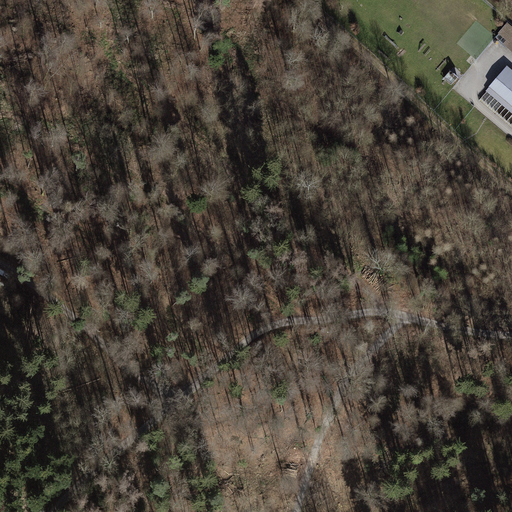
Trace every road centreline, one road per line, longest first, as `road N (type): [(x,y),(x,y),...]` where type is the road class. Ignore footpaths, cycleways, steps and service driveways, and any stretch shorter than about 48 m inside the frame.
road 1 (track): [(54,511),(100,462),(258,329),(384,312),(511,334)]
road 2 (track): [(150,102),(384,312)]
road 3 (track): [(291,0),(511,194)]
road 4 (track): [(399,317),(348,372),(314,439),(293,511)]
road 5 (track): [(0,264),(171,403)]
